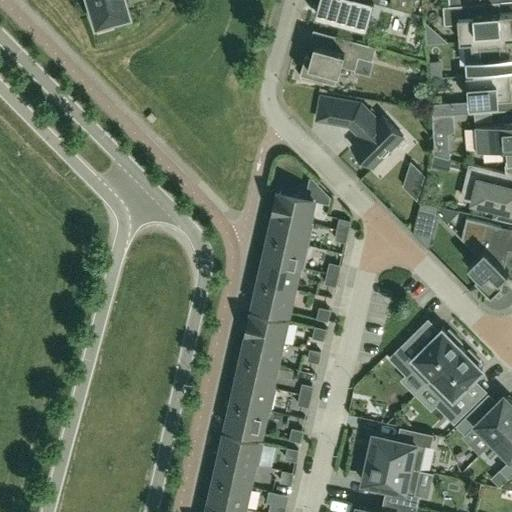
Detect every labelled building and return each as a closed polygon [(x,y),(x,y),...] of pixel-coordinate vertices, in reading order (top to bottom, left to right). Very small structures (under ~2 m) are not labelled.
[(86,0),(93,22),(127,12),(123,0),(86,0)] [(319,0),(318,5),(321,6),(318,16),(333,20),(331,24),(351,29),(353,20),(368,24),(374,2),(379,3),(379,0),(319,0)] [(495,13),(494,2),(479,3),(444,6),(445,24),(459,23),(460,41),(511,37),(511,12),(501,13),(501,12),(495,13)] [(306,53),(301,71),(302,72),(301,77),(324,84),(325,78),(336,81),(338,73),(339,73),(341,66),(355,70),(359,57),(373,61),(377,47),(331,34),(327,47),(315,43),(312,54),(306,53)] [(511,38),(511,37),(460,41),(460,42),(464,42),(467,76),(511,72),(509,38),(511,38)] [(511,108),(511,78),(511,72),(467,76),(470,112),(511,108)] [(358,103),(358,101),(320,95),(315,119),(353,126),(362,135),(351,145),(373,167),(403,136),(382,115),(378,119),(363,104),(358,103)] [(452,128),(451,114),(432,115),(434,145),(432,154),(448,158),(448,149),(446,129),(452,128)] [(511,114),(505,115),(506,123),(475,125),(477,151),(504,149),(506,172),(511,173),(511,114)] [(496,215),(511,218),(511,192),(510,192),(511,185),(511,173),(469,163),(464,181),(477,184),(473,201),(498,207),(496,215)] [(280,191),(274,214),(314,223),(309,222),(314,199),(280,191)] [(430,249),(441,205),(421,200),(413,231),(430,249)] [(309,245),(314,223),(274,214),(269,236),(309,245)] [(467,217),(462,236),(461,237),(478,255),(468,264),(479,275),(476,278),(492,295),(504,283),(500,279),(509,271),(505,267),(509,249),(496,245),(501,225),(467,217)] [(348,231),(350,221),(340,219),(338,228),(348,231)] [(346,241),(348,231),(338,228),(335,239),(346,241)] [(304,267),(309,245),(269,236),(264,258),(304,267)] [(304,268),(304,267),(264,258),(259,281),(294,288),(299,267),(304,268)] [(338,274),(340,265),(330,263),(328,272),(338,274)] [(335,287),(337,276),(327,274),(324,285),(335,287)] [(419,293),(429,284),(419,274),(410,282),(419,293)] [(289,312),(294,288),(259,281),(254,304),(289,312)] [(328,320),(330,310),(320,307),(317,318),(328,320)] [(252,312),(247,335),(282,343),(287,320),(252,312)] [(324,339),(326,329),(316,327),(313,337),(324,339)] [(428,382),(463,348),(462,347),(462,348),(459,345),(462,342),(449,329),(446,332),(444,329),(443,328),(442,329),(429,342),(425,338),(421,342),(413,334),(390,357),(407,374),(414,367),(428,382)] [(277,365),(282,343),(247,335),(242,357),(277,365)] [(463,348),(428,382),(443,397),(436,403),(454,421),(474,401),(462,388),(481,369),(482,369),(483,368),(482,367),(481,367),(479,365),(481,362),(474,354),(471,357),(463,349),(463,348)] [(319,362),(321,352),(311,349),(308,360),(319,362)] [(272,387),(277,365),(242,357),(237,380),(277,388),(272,387)] [(272,411),(277,388),(237,380),(232,402),(272,411)] [(311,396),(313,386),(303,384),(300,394),(311,396)] [(309,406),(311,396),(300,394),(298,404),(309,406)] [(490,444),(511,422),(511,398),(509,395),(507,397),(505,395),(485,414),(476,405),(456,425),(465,434),(472,427),(490,444)] [(267,410),(271,411),(272,411),(232,402),(227,425),(262,433),(267,410)] [(511,422),(490,444),(507,462),(500,469),(509,478),(511,475),(511,422)] [(373,437),(370,436),(365,457),(369,457),(421,469),(426,445),(432,446),(434,433),(406,427),(403,439),(374,433),(373,437)] [(301,441),(303,431),(293,428),(290,439),(301,441)] [(225,433),(220,456),(259,465),(265,442),(225,433)] [(296,460),(299,450),(288,448),(286,458),(296,460)] [(259,466),(259,465),(220,456),(215,478),(250,486),(255,465),(259,466)] [(418,479),(421,469),(369,457),(365,457),(361,477),(364,478),(363,481),(392,488),(390,500),(408,504),(408,503),(418,505),(424,481),(418,479)] [(291,483),(294,473),(283,470),(281,481),(291,483)] [(245,507),(250,486),(215,478),(210,500),(249,509),(250,509),(245,507)] [(248,511),(249,509),(210,500),(207,511),(248,511)] [(406,511),(408,504),(390,500),(387,511),(383,511),(357,506),(357,510),(354,509),(353,511),(406,511)]
